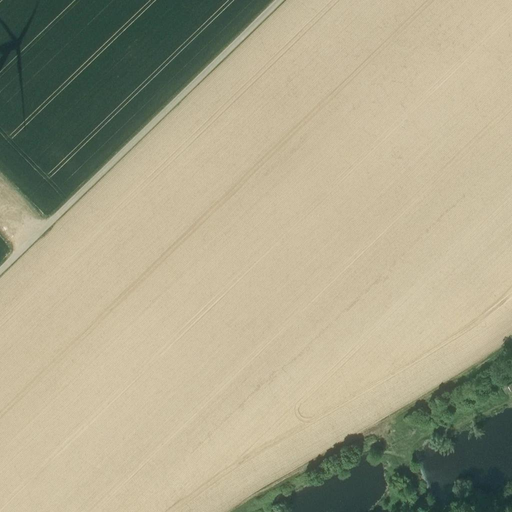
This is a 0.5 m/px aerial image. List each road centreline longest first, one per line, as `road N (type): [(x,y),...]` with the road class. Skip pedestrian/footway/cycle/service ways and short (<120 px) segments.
road 1 (unclassified): [(0,270),(279,0)]
road 2 (track): [(384,421),(511,339)]
